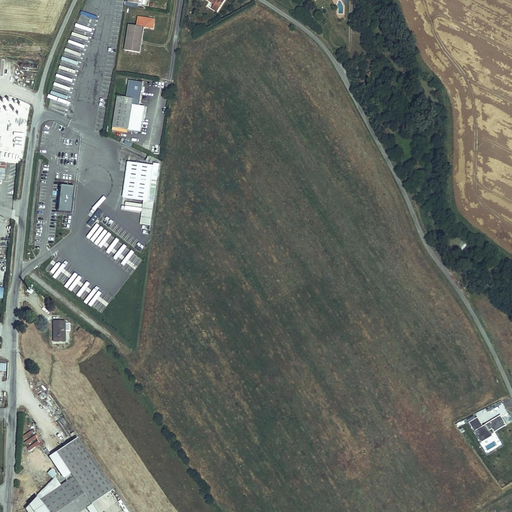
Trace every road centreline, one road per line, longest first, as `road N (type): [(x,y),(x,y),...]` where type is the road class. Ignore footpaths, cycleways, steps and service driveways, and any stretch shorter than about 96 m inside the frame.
road 1 (unclassified): [(70,0),(33,94),(14,297),(10,511)]
road 2 (unclassified): [(511,403),(321,40),(266,0)]
